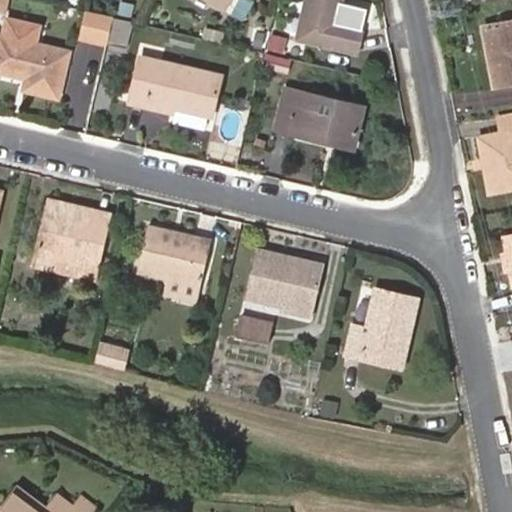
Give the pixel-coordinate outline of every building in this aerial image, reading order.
[(208,0),(226,9),(230,0),(208,0)] [(360,30),(336,24),(341,0),(307,0),(297,40),(354,53),(360,30)] [(84,38),(108,43),(108,42),(114,16),(91,11),(88,10),(83,9),(76,36),(84,38)] [(129,20),(114,16),(108,42),(123,46),(129,20)] [(511,82),(511,21),(485,26),(495,86),(511,82)] [(221,41),(223,30),(207,27),(205,38),(221,41)] [(251,42),(268,46),(271,34),(271,31),(255,28),(251,42)] [(69,51),(0,34),(0,69),(27,76),(24,87),(59,95),(69,51)] [(283,52),(286,37),(271,34),(268,46),(267,50),(283,52)] [(264,51),(259,66),(285,74),(290,58),(264,51)] [(132,101),(153,107),(154,100),(175,104),(213,114),(222,76),(142,58),(132,101)] [(276,128),(355,147),(364,107),(286,88),(276,128)] [(154,100),(153,107),(173,112),(175,104),(154,100)] [(511,111),(496,115),(499,133),(479,137),(483,158),(489,157),(495,191),(511,187),(511,111)] [(490,192),(495,191),(489,157),(483,158),(490,192)] [(49,198),(39,244),(101,258),(112,213),(49,198)] [(199,239),(197,243),(175,239),(176,233),(151,227),(139,271),(169,279),(202,288),(214,242),(199,239)] [(511,234),(506,236),(507,251),(503,252),(506,273),(511,272),(511,277),(511,234)] [(101,258),(39,244),(34,264),(96,278),(101,258)] [(257,247),(246,296),(313,313),(325,264),(257,247)] [(202,288),(169,279),(165,293),(199,301),(202,288)] [(353,324),(346,353),(403,367),(419,298),(377,288),(367,327),(353,324)] [(272,325),(240,316),(236,336),(268,344),(272,325)] [(101,343),(96,361),(124,368),(129,350),(101,343)] [(90,511),(93,509),(79,500),(73,507),(57,496),(47,509),(17,488),(0,510),(0,511),(90,511)]
